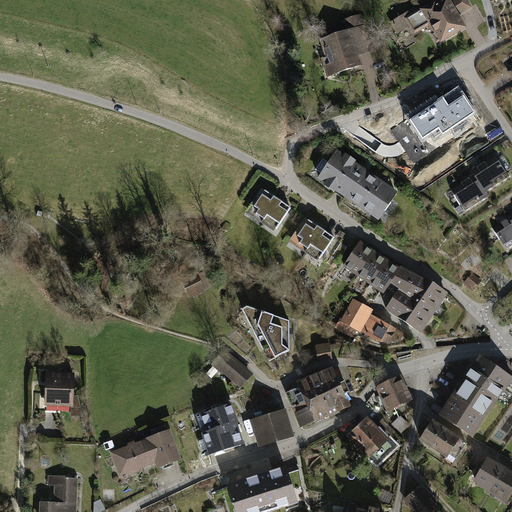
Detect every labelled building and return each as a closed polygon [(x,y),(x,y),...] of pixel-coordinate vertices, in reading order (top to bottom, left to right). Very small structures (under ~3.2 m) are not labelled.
[(429,26),(440,44),(466,29),(459,16),(472,8),(467,0),(451,0),(450,1),(449,0),(443,0),(437,4),(435,1),(410,16),(408,12),(390,23),(397,34),(409,27),(414,34),(429,26)] [(322,60),(328,78),(363,66),(359,56),(373,51),(361,16),(345,21),(348,32),(320,41),(326,58),(322,60)] [(436,97),(408,116),(423,139),(439,128),(443,134),(475,112),(459,88),(439,101),(436,97)] [(338,150),(317,181),(379,222),(400,191),(338,150)] [(507,178),(493,156),(469,171),(472,176),(449,190),(463,212),(488,196),(485,193),(507,178)] [(249,211),(275,229),(289,209),(263,191),(249,211)] [(507,218),(491,228),(505,250),(511,245),(511,211),(505,216),(507,218)] [(306,220),(293,241),(319,258),(332,238),(306,220)] [(358,242),(342,267),(381,293),(384,288),(397,268),(358,242)] [(393,295),(383,310),(417,332),(444,292),(419,276),(416,280),(397,268),(384,288),(393,295)] [(481,282),(472,275),(465,284),(473,291),(481,282)] [(498,287),(488,279),(483,286),(493,293),(498,287)] [(341,319),(337,327),(352,336),(356,329),(382,343),(391,327),(370,315),(372,312),(356,303),(345,321),(341,319)] [(287,322),(252,310),(249,321),(266,348),(261,350),(267,362),(288,351),(287,322)] [(403,334),(391,327),(382,343),(387,340),(400,340),(403,334)] [(330,344),(316,346),(318,360),(332,358),(330,344)] [(221,352),(209,366),(238,390),(250,376),(221,352)] [(511,378),(480,357),(439,416),(473,439),(511,382),(511,378)] [(300,391),(287,396),(300,426),(348,405),(343,395),(347,393),(340,376),(335,379),(330,368),(296,383),(300,391)] [(46,373),(45,411),(75,411),(76,374),(46,373)] [(401,377),(378,388),(381,396),(376,398),(380,407),(385,404),(389,411),(386,412),(390,421),(409,412),(405,404),(412,401),(401,377)] [(231,401),(202,412),(210,433),(233,424),(239,422),(231,401)] [(282,409),(249,419),(258,448),(291,438),(282,409)] [(409,425),(401,417),(393,425),(402,433),(409,425)] [(367,421),(350,437),(377,466),(397,447),(388,438),(386,440),(367,421)] [(467,444),(433,422),(421,440),(447,457),(449,454),(457,459),(467,444)] [(206,435),(215,456),(241,446),(233,424),(210,433),(206,435)] [(169,432),(112,453),(120,476),(157,462),(159,468),(179,461),(169,432)] [(511,475),(491,462),(475,487),(507,507),(511,499),(511,475)] [(287,468),(227,487),(235,511),(273,511),(299,504),(287,468)] [(41,503),(40,511),(76,511),(78,479),(67,479),(67,477),(49,476),(48,485),(56,485),(55,504),(41,503)] [(418,486),(403,498),(414,511),(427,511),(435,506),(418,486)]
